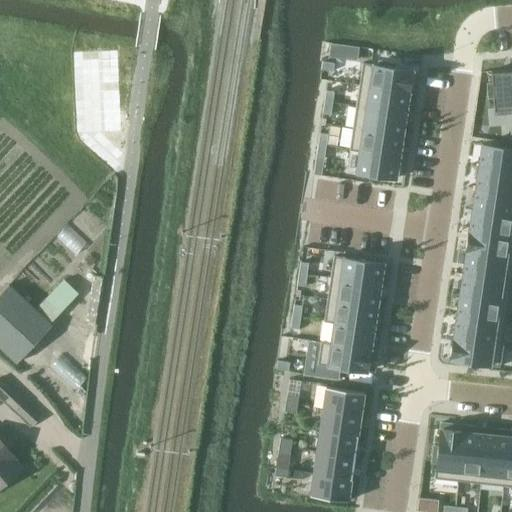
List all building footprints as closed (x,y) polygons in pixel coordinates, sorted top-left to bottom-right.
[(363,63),(359,85),(409,93),(409,92),(412,72),(412,70),(394,68),(395,63),(379,61),(378,65),(363,63)] [(322,62),(321,69),(333,71),(334,63),(322,62)] [(492,83),(487,83),(488,97),(493,97),(494,115),(511,113),(511,69),(504,70),(491,71),(492,83)] [(359,85),(356,106),(405,114),(409,93),(359,85)] [(326,90),(324,102),(332,103),(334,91),(326,90)] [(324,102),(322,114),(330,115),(332,103),(324,102)] [(356,106),(353,128),(402,135),(405,114),(356,106)] [(353,128),(349,149),(399,157),(402,135),(353,128)] [(320,133),(318,145),(326,146),(327,134),(320,133)] [(511,148),(482,144),(478,167),(511,171),(511,148)] [(318,145),(316,156),(324,157),(326,146),(318,145)] [(349,149),(349,150),(359,151),(356,173),(395,179),(399,157),(349,149)] [(511,171),(478,167),(475,188),(511,193),(511,171)] [(511,193),(475,188),(472,209),(511,215),(511,193)] [(511,215),(472,209),(469,231),(511,237),(511,236),(509,236),(511,215)] [(511,237),(469,231),(466,252),(511,258),(511,237)] [(511,258),(466,252),(462,273),(511,281),(511,278),(511,258)] [(334,256),(330,278),(380,285),(383,263),(334,256)] [(300,262),(299,273),(306,275),(308,263),(300,262)] [(299,273),(297,285),(305,286),(306,275),(299,273)] [(462,273),(459,295),(508,302),(511,281),(462,273)] [(330,278),(327,299),(377,306),(380,285),(330,278)] [(49,323),(77,293),(63,279),(34,310),(7,284),(0,291),(0,347),(16,362),(51,325),(49,323)] [(459,295),(456,316),(505,323),(508,302),(459,295)] [(327,299),(324,321),(373,328),(377,306),(327,299)] [(294,305),(292,316),(300,317),(302,306),(294,305)] [(292,316),(290,328),(298,329),(300,317),(292,316)] [(456,316),(453,337),(502,345),(505,323),(456,316)] [(321,341),(321,342),(370,349),(373,328),(324,321),(333,323),(330,343),(321,341)] [(452,339),(449,358),(450,358),(449,360),(499,367),(502,345),(453,337),(453,339),(452,339)] [(321,342),(317,364),(367,372),(367,370),(368,370),(371,351),(370,350),(370,349),(321,342)] [(60,355),(48,369),(75,394),(87,381),(60,355)] [(277,360),(276,368),(288,370),(289,362),(277,360)] [(0,395),(31,424),(39,415),(0,377),(0,395)] [(326,386),(322,409),(360,414),(364,392),(326,386)] [(286,395),(285,403),(297,405),(298,397),(286,395)] [(285,403),(284,411),(296,413),(297,405),(285,403)] [(322,409),(319,430),(357,436),(360,414),(322,409)] [(433,446),(431,462),(436,463),(434,478),(458,481),(464,425),(463,425),(463,431),(451,430),(452,424),(440,423),(438,446),(433,446)] [(464,425),(458,481),(481,483),(486,434),(474,432),(475,426),(464,425)] [(486,434),(481,483),(503,486),(509,430),(498,429),(497,435),(486,434)] [(319,430),(316,451),(354,457),(357,436),(319,430)] [(511,430),(509,430),(503,486),(511,486),(511,430)] [(280,438),(279,446),(291,448),(292,440),(280,438)] [(0,484),(18,470),(9,459),(12,456),(0,442),(0,484)] [(279,446),(278,454),(290,456),(291,448),(279,446)] [(316,451),(313,473),(351,478),(354,457),(316,451)] [(276,467),(275,475),(286,477),(288,469),(276,467)] [(313,473),(309,495),(348,501),(351,478),(313,473)]
